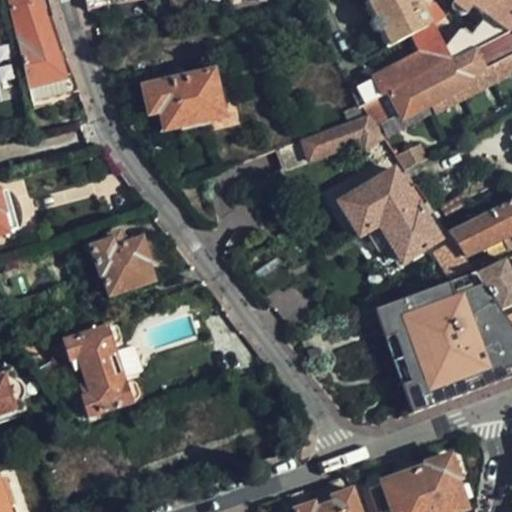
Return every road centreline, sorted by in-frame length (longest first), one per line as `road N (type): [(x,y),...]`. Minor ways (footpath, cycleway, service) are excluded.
road 1 (residential): [(347,458),(120,149),(95,99),(65,0)]
road 2 (secondary): [(347,458),(501,403)]
road 3 (secondary): [(198,511),(347,458)]
